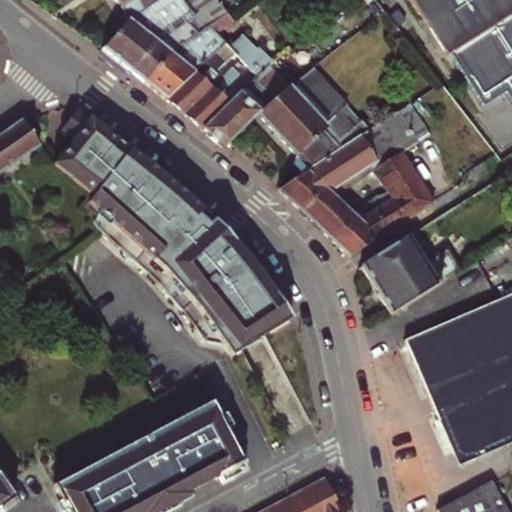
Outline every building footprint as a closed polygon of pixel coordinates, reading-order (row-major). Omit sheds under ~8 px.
[(217,0),(156,0),(128,19),(101,49),(143,83),(170,52),(210,26),(213,24),(228,14),(217,0)] [(114,0),(128,19),(156,0),(114,0)] [(451,54),(511,14),(511,0),(409,0),(446,57),(451,54)] [(228,14),(213,24),(217,30),(232,21),(228,14)] [(511,14),(451,54),(483,104),(505,90),(511,100),(511,14)] [(143,83),(167,102),(227,44),(210,26),(170,52),(143,83)] [(234,52),(241,59),(257,76),(266,67),(238,38),(229,47),(234,52)] [(184,115),(224,76),(218,70),(234,52),(229,47),(227,44),(167,102),(184,115)] [(223,148),(230,141),(257,116),(288,86),(275,73),(279,70),(273,63),(266,67),(257,76),(239,93),(229,102),(201,129),(223,148)] [(231,69),(224,76),(184,115),(201,129),(229,102),(223,96),(232,86),(241,78),(231,69)] [(229,102),(239,93),(232,86),(223,96),(229,102)] [(257,116),(308,170),(363,134),(358,128),(339,140),(288,86),(257,116)] [(429,133),(410,104),(402,109),(421,139),(429,133)] [(80,106),(77,109),(145,163),(192,204),(196,202),(80,106)] [(145,163),(77,109),(59,129),(61,130),(68,131),(160,231),(192,204),(145,163)] [(363,134),(308,170),(279,188),(322,233),(353,213),(332,192),(370,167),(386,192),(413,174),(400,154),(421,139),(402,109),(363,134)] [(0,169),(38,144),(22,121),(0,136),(0,169)] [(68,131),(61,130),(71,138),(66,144),(69,151),(52,162),(94,192),(86,204),(98,213),(93,221),(102,233),(130,255),(160,231),(68,131)] [(413,174),(386,192),(391,199),(360,220),(353,213),(322,233),(348,258),(432,203),(413,174)] [(196,202),(192,204),(225,236),(246,262),(276,305),(279,302),(261,276),(222,228),(196,202)] [(225,236),(192,204),(160,231),(130,255),(148,272),(181,309),(203,340),(224,345),(229,354),(259,337),(250,327),(276,305),(246,262),(225,236)] [(405,238),(360,267),(390,315),(459,270),(445,249),(422,264),(405,238)] [(511,294),(404,341),(410,354),(459,467),(511,444),(511,294)] [(279,302),(276,305),(285,321),(289,319),(279,302)] [(265,333),(285,321),(276,305),(250,327),(259,337),(265,333)] [(153,511),(169,511),(180,506),(176,500),(189,494),(217,479),(220,485),(235,477),(231,471),(242,465),(225,430),(218,417),(210,402),(54,485),(61,500),(68,511),(153,511)] [(224,414),(218,417),(225,430),(231,426),(224,414)] [(231,471),(235,477),(246,471),(242,465),(231,471)] [(15,494),(0,473),(0,504),(15,494)] [(341,511),(325,480),(264,511),(341,511)] [(506,511),(489,482),(439,511),(506,511)] [(176,500),(180,506),(192,500),(189,494),(176,500)] [(68,511),(61,500),(56,503),(60,511),(68,511)]
